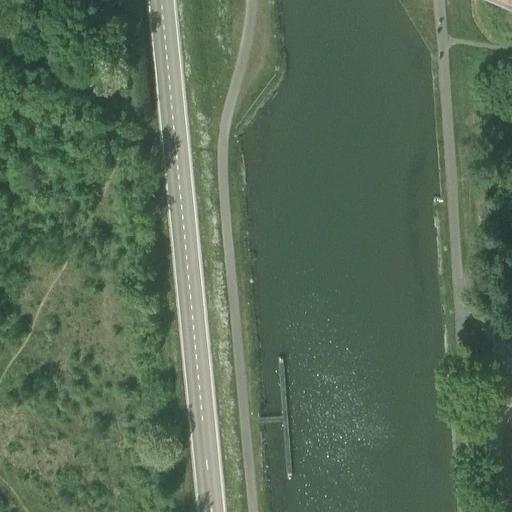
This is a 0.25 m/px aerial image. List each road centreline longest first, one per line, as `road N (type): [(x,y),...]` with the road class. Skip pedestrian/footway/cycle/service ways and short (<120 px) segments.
road 1 (secondary): [(211,511),(161,0)]
road 2 (unclassified): [(504,386),(493,416),(496,511)]
road 3 (residential): [(0,32),(119,72)]
